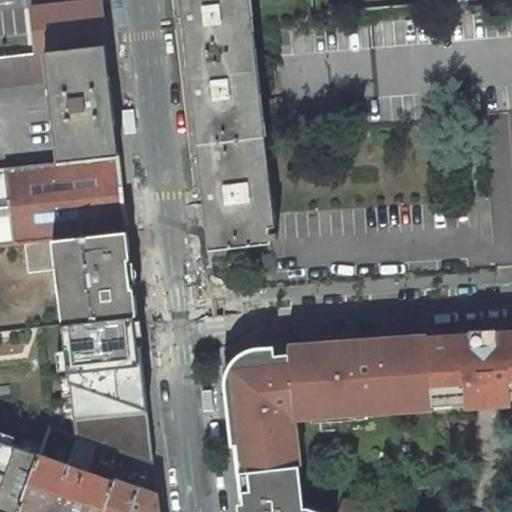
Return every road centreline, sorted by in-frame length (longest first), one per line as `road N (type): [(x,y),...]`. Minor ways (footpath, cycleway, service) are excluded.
road 1 (residential): [(511,301),(163,327)]
road 2 (residential): [(163,327),(123,0)]
road 3 (residential): [(183,511),(163,327)]
